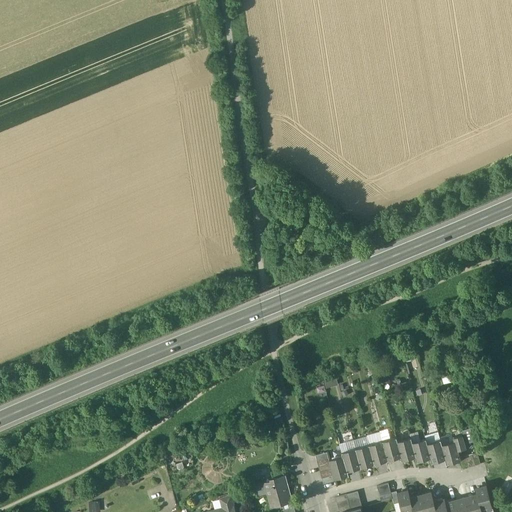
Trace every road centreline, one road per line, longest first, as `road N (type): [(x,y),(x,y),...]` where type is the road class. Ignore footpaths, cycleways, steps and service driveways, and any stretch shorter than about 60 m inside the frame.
road 1 (primary): [(0,418),(511,205)]
road 2 (track): [(271,347),(224,0)]
road 3 (residential): [(310,497),(399,474),(437,478),(480,469)]
